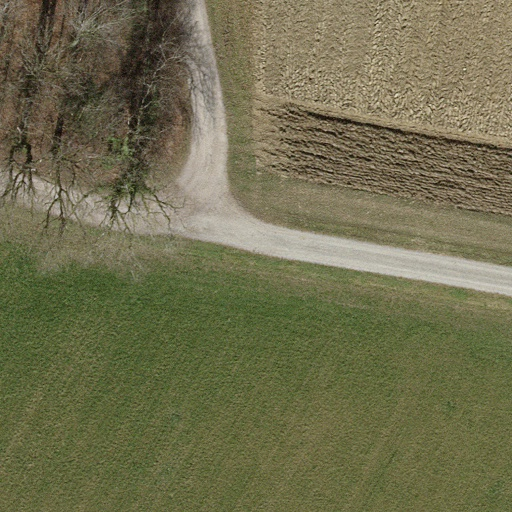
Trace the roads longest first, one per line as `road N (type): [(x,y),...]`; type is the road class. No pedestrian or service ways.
road 1 (track): [(0,182),(511,281)]
road 2 (track): [(221,228),(194,0)]
